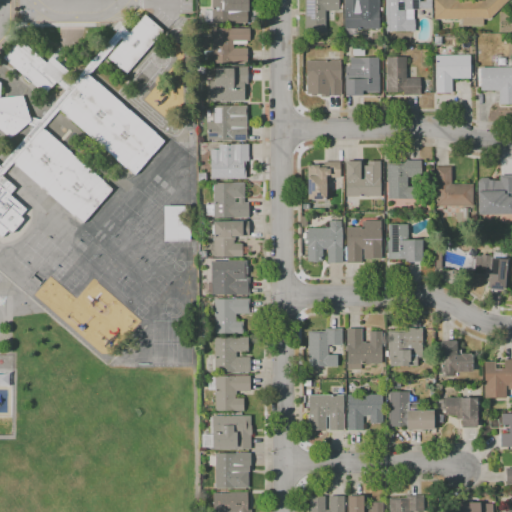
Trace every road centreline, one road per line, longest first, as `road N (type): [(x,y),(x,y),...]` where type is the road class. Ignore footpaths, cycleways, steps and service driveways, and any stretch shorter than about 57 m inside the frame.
road 1 (residential): [(280,0),(284,511)]
road 2 (residential): [(511,327),(432,295),(282,297)]
road 3 (residential): [(281,129),(436,128),(511,140)]
road 4 (residential): [(463,470),(434,463),(284,464)]
